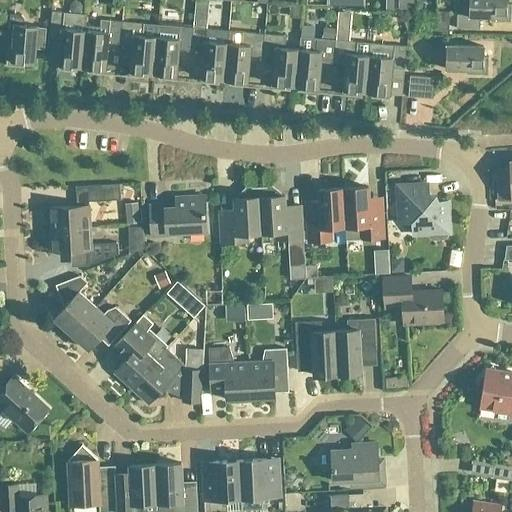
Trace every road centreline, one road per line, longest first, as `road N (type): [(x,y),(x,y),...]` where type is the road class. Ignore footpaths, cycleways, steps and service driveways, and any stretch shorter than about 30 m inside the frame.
road 1 (residential): [(474,331),(470,271),(481,208),(476,172),(461,155),(362,146),(259,157),(105,123),(46,119),(0,127)]
road 2 (residential): [(409,405),(320,409),(301,430),(132,439),(15,330),(10,186),(0,158)]
